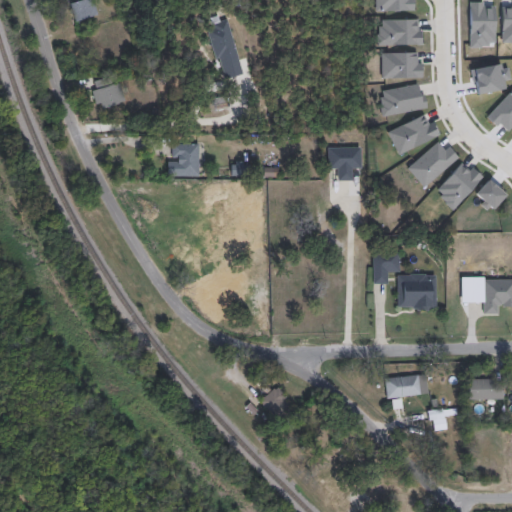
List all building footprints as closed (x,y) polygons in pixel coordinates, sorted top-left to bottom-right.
[(94,0),(94,18),(70,18),(70,0),(94,0)] [(239,60),(219,67),(209,40),(229,33),(239,60)] [(110,83),(120,82),(122,105),(95,108),(92,79),(110,77),(110,83)] [(196,177),(168,177),(168,144),(196,144),(196,177)] [(360,169),(350,169),(350,181),(335,181),(335,169),(326,169),(326,148),(360,148),(360,169)] [(191,238),(211,229),(227,265),(236,261),(243,278),(230,284),(220,264),(206,271),(191,238)] [(371,284),(371,251),(398,251),(398,272),(385,272),(385,284),(371,284)] [(434,309),(396,309),(396,275),(434,275),(434,309)] [(481,314),(481,280),(511,280),(511,307),(497,307),(497,314),(481,314)] [(426,395),(384,397),(383,378),(424,375),(426,395)] [(466,380),(502,380),(502,400),(466,400),(466,380)] [(260,400),(275,389),(289,408),(274,419),(260,400)]
